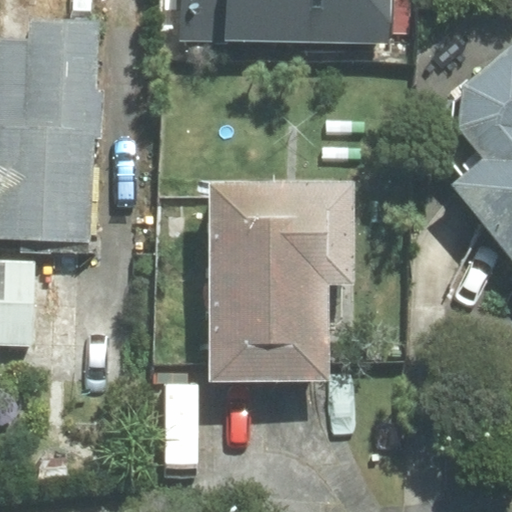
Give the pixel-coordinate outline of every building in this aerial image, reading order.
[(173,0),(173,41),(364,44),(364,0),(173,0)] [(0,244),(74,245),(78,23),(5,22),(4,44),(0,43),(0,244)] [(457,160),(424,189),(511,288),(511,70),(488,44),(438,88),(433,132),(457,160)] [(325,185),(179,187),(182,384),(302,382),(300,286),(327,285),(325,185)] [(0,348),(25,348),(25,263),(0,262),(0,348)]
